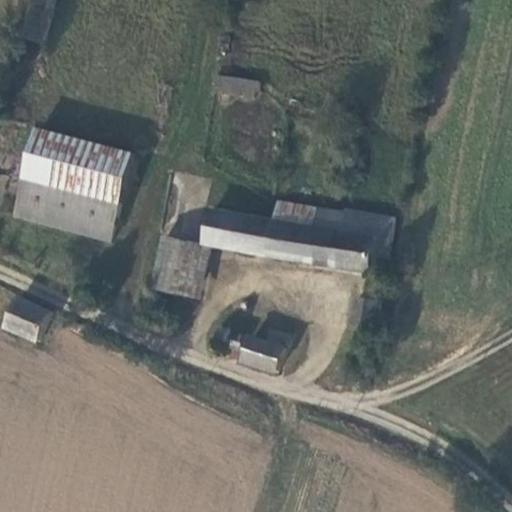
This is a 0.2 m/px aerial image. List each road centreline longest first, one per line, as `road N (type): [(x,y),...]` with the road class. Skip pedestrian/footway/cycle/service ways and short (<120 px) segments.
road 1 (unclassified): [(0,277),(492,473),(511,492)]
road 2 (track): [(353,417),(511,331)]
